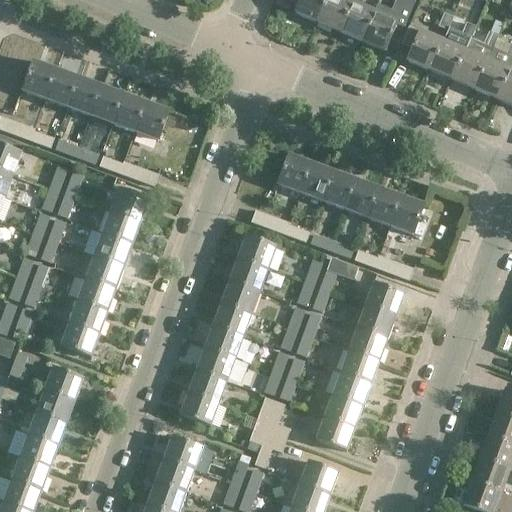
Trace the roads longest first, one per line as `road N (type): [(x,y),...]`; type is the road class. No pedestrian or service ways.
road 1 (residential): [(100,511),(267,67)]
road 2 (residential): [(398,511),(511,212)]
road 3 (residential): [(511,169),(267,67)]
road 4 (residential): [(231,50),(106,0)]
